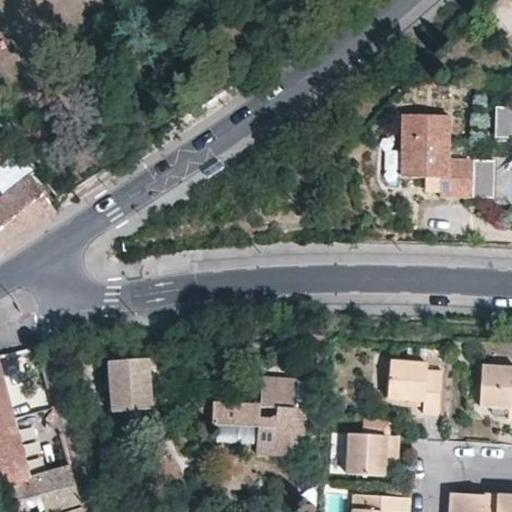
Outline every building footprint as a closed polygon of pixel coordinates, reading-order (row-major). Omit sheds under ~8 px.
[(511,101),(496,101),(495,132),(511,132),(511,101)] [(441,190),(473,191),(474,153),(449,152),(450,109),(401,107),(399,170),(441,171),(441,190)] [(496,154),(474,153),(473,191),(494,192),(496,154)] [(25,234),(57,211),(27,172),(0,193),(0,252),(19,239),(25,234)] [(422,406),(437,407),(440,367),(425,365),(426,359),(387,356),(385,391),(423,393),(422,406)] [(112,411),(150,408),(146,358),(109,361),(112,411)] [(0,489),(5,511),(46,511),(81,503),(70,465),(30,474),(0,361),(0,489)] [(506,402),(505,413),(511,413),(511,363),(480,361),(476,400),(490,401),(506,402)] [(260,374),(259,404),(276,404),(293,405),(295,376),(260,374)] [(506,402),(490,401),(489,412),(505,413),(506,402)] [(212,425),(258,427),(259,404),(213,402),(212,425)] [(293,405),(276,404),(275,428),(258,427),(257,455),(304,456),(306,405),(293,405)] [(337,469),(374,472),(376,445),(385,446),(386,431),(340,427),(337,469)] [(394,506),(409,507),(410,494),(357,490),(355,511),(387,511),(387,505),(394,506)] [(481,511),(484,493),(477,492),(453,491),(451,511),(511,511),(511,495),(496,494),(494,511),(481,511)]
